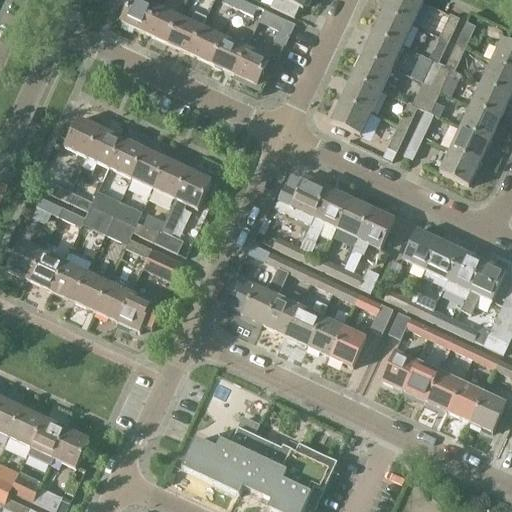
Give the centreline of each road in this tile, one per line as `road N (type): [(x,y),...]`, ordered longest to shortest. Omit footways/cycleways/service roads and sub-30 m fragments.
road 1 (residential): [(511,492),(188,339)]
road 2 (residential): [(284,136),(60,29)]
road 3 (residential): [(490,233),(284,136)]
road 4 (residential): [(188,339),(284,136)]
road 5 (residential): [(120,482),(188,339)]
road 6 (residential): [(284,136),(347,0)]
road 7 (residential): [(60,29),(0,158)]
